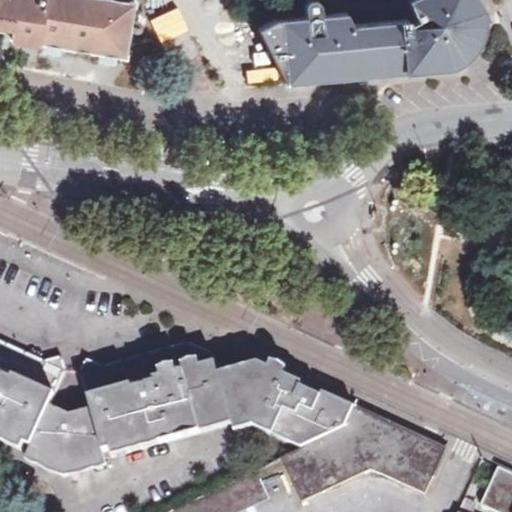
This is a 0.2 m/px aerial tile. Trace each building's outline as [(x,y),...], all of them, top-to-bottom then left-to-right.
[(0,0),(0,29),(6,30),(8,22),(16,23),(14,37),(129,57),(139,1),(133,0),(0,0)] [(178,0),(211,67),(215,72),(219,76),(222,78),(226,79),(231,81),(241,83),(255,85),(268,86),(289,84),(261,30),(245,0),(178,0)] [(411,21),(354,26),(376,75),(410,74),(455,70),(469,60),(477,47),(488,31),(489,11),(483,0),(411,0),(415,7),(421,21),(411,21)] [(279,21),(261,30),(289,84),(376,75),(354,26),(349,15),(325,17),(324,5),(322,2),(320,1),(317,1),(315,1),(312,2),(311,2),(310,4),(310,18),(279,21)] [(65,473),(168,444),(166,434),(199,425),(202,434),(216,430),(232,426),(234,433),(253,428),(272,437),(275,429),(312,445),(346,427),(354,409),(326,396),(323,400),(302,390),(304,386),(256,364),(242,368),(189,344),(101,368),(86,361),(79,374),(90,410),(67,416),(50,407),(65,375),(61,359),(44,362),(0,342),(0,433),(23,445),(20,452),(32,458),(65,473)] [(448,451),(354,409),(346,427),(312,445),(301,451),(283,459),(282,459),(302,502),(378,472),(428,494),(448,451)] [(168,444),(202,434),(199,425),(166,434),(168,444)] [(275,429),(272,437),(301,451),(312,445),(275,429)] [(0,433),(0,443),(20,452),(23,445),(0,433)] [(511,511),(511,474),(500,468),(483,506),(495,511),(511,511)] [(174,511),(242,511),(268,500),(256,474),(174,511)]
